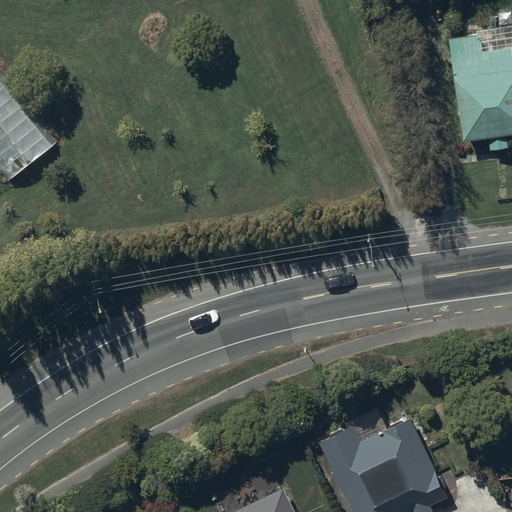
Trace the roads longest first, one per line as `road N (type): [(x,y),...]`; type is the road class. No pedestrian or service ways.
road 1 (secondary): [(511,265),(316,295),(189,332),(72,388),(0,439)]
road 2 (track): [(422,277),(309,0)]
